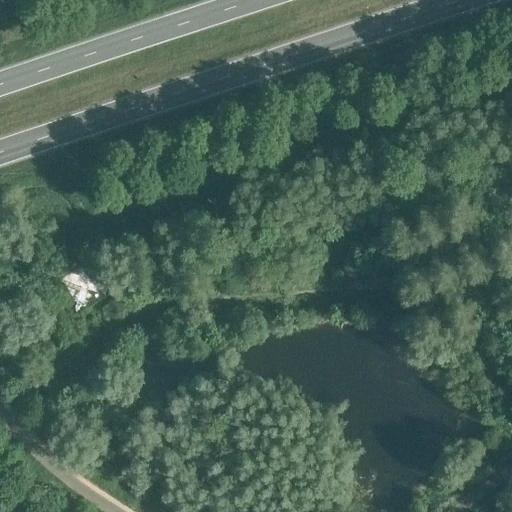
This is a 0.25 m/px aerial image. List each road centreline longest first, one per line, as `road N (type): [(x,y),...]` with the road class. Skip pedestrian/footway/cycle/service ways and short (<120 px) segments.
road 1 (trunk): [(0,154),(475,0)]
road 2 (trunk): [(265,0),(0,89)]
